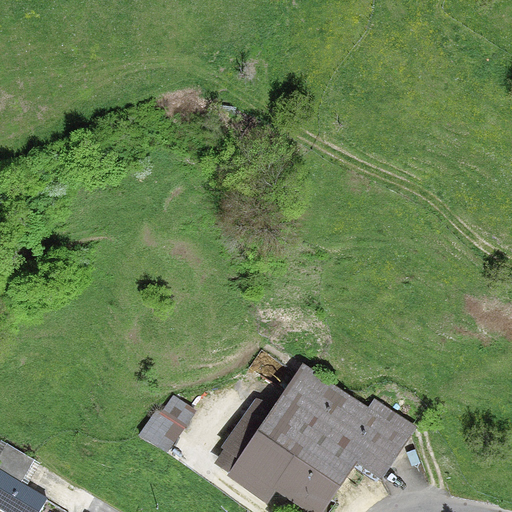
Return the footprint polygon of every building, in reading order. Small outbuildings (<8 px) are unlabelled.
[(370,408),(303,363),(273,407),(257,396),(222,448),(224,450),(215,463),(228,472),(225,476),(272,507),(281,494),(308,511),(324,511),(358,463),(381,479),(417,426),(376,399),(370,408)] [(198,411),(173,394),(161,412),(156,409),(139,434),(167,453),(184,428),(186,429),(198,411)] [(35,460),(7,443),(0,454),(0,468),(21,482),(35,460)] [(41,463),(35,460),(21,482),(27,485),(41,463)] [(21,482),(0,468),(0,509),(4,511),(38,511),(47,498),(27,485),(21,482)]
